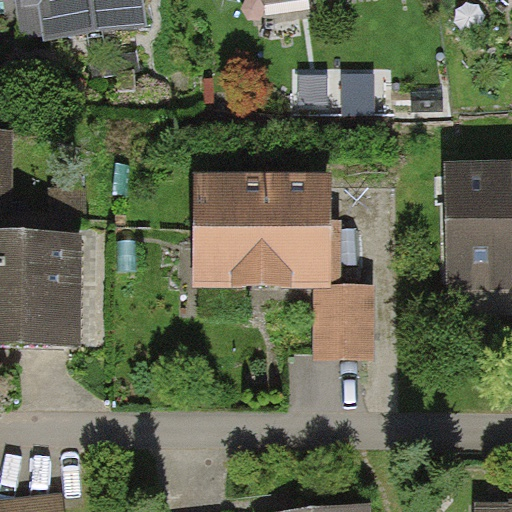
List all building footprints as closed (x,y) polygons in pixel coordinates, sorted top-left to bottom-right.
[(137,0),(27,0),(28,6),(47,3),(52,39),(141,28),(137,0)] [(511,176),(454,178),(456,286),(511,284),(511,176)] [(326,189),(204,187),(203,282),(325,284),(326,189)] [(0,344),(73,346),(75,246),(0,244),(0,344)] [(369,294),(324,294),(323,355),(369,356),(369,294)]
